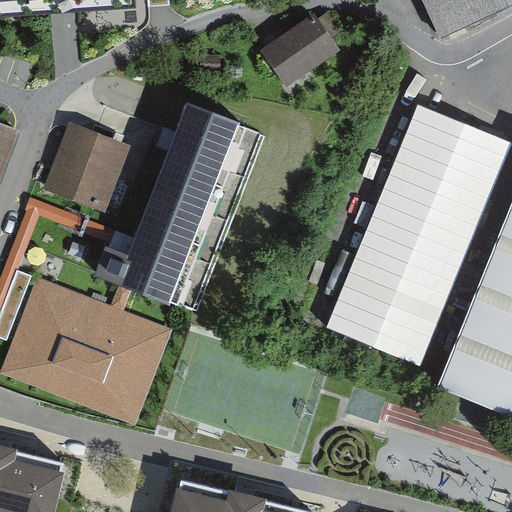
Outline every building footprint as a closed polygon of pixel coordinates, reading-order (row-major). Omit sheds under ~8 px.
[(511,4),(511,0),(423,0),(441,38),(511,4)] [(318,18),(265,55),(288,87),(342,50),(335,40),(344,34),(330,15),(321,22),(318,18)] [(226,57),(205,56),(205,72),(226,73),(226,57)] [(431,363),(511,167),(511,138),(433,106),(341,326),(431,363)] [(115,234),(98,277),(192,314),(261,137),(188,108),(136,242),(115,234)] [(0,201),(25,135),(0,125),(0,201)] [(128,148),(70,127),(47,193),(105,214),(128,148)] [(511,230),(449,386),(511,411),(511,230)] [(172,333),(38,280),(1,374),(61,399),(136,427),(172,333)] [(0,448),(0,511),(53,511),(65,465),(0,448)] [(304,511),(248,498),(181,482),(173,511),(304,511)]
